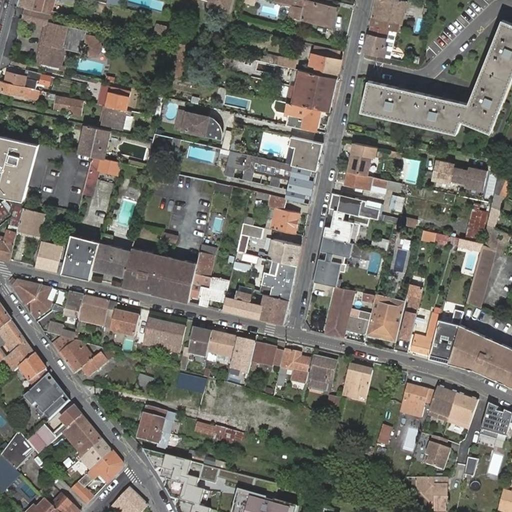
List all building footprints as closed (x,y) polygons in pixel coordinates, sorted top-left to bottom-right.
[(28,0),(26,7),(36,10),(37,10),(43,11),(58,15),(59,12),(52,10),(54,0),(28,0)] [(205,0),(210,1),(209,6),(229,12),(231,0),(205,0)] [(305,0),(303,0),(273,0),(274,1),(300,7),(303,8),(303,11),(299,10),(295,10),(294,17),(333,26),(338,7),(305,0)] [(376,0),(373,17),(371,26),(389,29),(396,31),(398,22),(403,23),(408,1),(402,0),(376,0)] [(36,10),(26,7),(23,20),(33,22),(36,10)] [(37,10),(36,10),(33,22),(52,28),(53,24),(56,14),(43,11),(37,10)] [(369,80),(363,108),(460,130),(463,121),(464,118),(472,121),(471,124),(490,131),(511,75),(511,22),(503,19),(497,34),(495,40),(477,85),(475,90),(470,103),(448,98),(443,97),(405,88),(400,87),(369,80)] [(97,36),(53,24),(52,28),(42,65),(66,71),(72,50),(91,55),(97,36)] [(161,38),(163,27),(159,26),(159,29),(154,27),(152,36),(161,38)] [(369,34),(365,52),(386,57),(388,47),(385,47),(387,39),(389,29),(371,26),(369,34)] [(175,30),(163,27),(161,38),(168,40),(173,41),(175,30)] [(388,47),(386,57),(390,58),(396,31),(389,29),(387,39),(385,47),(388,47)] [(102,41),(97,36),(91,55),(99,55),(103,48),(102,41)] [(177,42),(173,59),(185,62),(189,45),(177,42)] [(338,59),(339,50),(315,44),(313,54),(338,59)] [(271,62),(272,54),(267,53),(265,62),(273,63),(271,62)] [(273,63),(279,64),(294,68),(296,68),(297,60),(281,56),(275,55),(272,54),(271,62),(273,63)] [(338,78),(342,60),(338,59),(313,54),(311,64),(318,65),(316,73),(338,78)] [(173,59),(170,76),(181,78),(185,62),(173,59)] [(294,68),(290,85),(298,86),(302,70),(296,68),(294,68)] [(25,76),(8,72),(5,81),(25,86),(33,88),(36,89),(38,82),(38,80),(41,81),(40,83),(50,86),(51,80),(52,77),(42,74),(42,73),(27,69),(25,76)] [(298,86),(335,94),(338,78),(316,73),(302,70),(298,86)] [(511,75),(490,131),(492,132),(505,102),(507,96),(511,83),(511,75)] [(5,81),(3,91),(30,98),(33,88),(25,86),(5,81)] [(298,86),(290,85),(286,101),(290,102),(294,103),(298,86)] [(110,95),(112,88),(103,86),(102,93),(110,95)] [(294,103),(321,108),(331,110),(335,94),(298,86),(294,103)] [(144,113),(144,110),(127,106),(129,100),(131,101),(132,98),(130,98),(131,91),(112,87),(112,88),(110,95),(108,106),(127,110),(132,111),(144,113)] [(102,93),(100,104),(105,105),(108,106),(110,95),(102,93)] [(165,96),(165,94),(160,93),(155,112),(145,109),(144,110),(144,113),(160,117),(161,113),(165,96)] [(55,109),(57,109),(69,111),(71,98),(58,95),(55,109)] [(71,98),(69,111),(82,114),(85,100),(71,98)] [(286,101),(277,99),(275,107),(277,111),(288,113),(290,102),(286,101)] [(288,113),(290,114),(287,124),(299,127),(303,128),(317,131),(321,108),(294,103),(290,102),(288,113)] [(131,116),(132,111),(127,110),(108,106),(104,124),(123,128),(127,114),(131,116)] [(460,130),(363,108),(362,111),(392,118),(399,119),(436,128),(442,129),(458,133),(460,130)] [(182,129),(186,112),(179,110),(175,128),(182,129)] [(186,112),(182,129),(220,138),(220,132),(219,129),(219,127),(217,124),(215,122),(213,120),(210,118),(208,117),(207,116),(186,112)] [(127,114),(123,128),(131,130),(134,116),(131,116),(127,114)] [(106,159),(112,130),(86,124),(80,153),(93,156),(106,159)] [(230,150),(234,131),(227,129),(222,148),(230,150)] [(0,195),(8,197),(22,199),(36,152),(38,143),(1,135),(0,138),(0,195)] [(324,142),(293,136),(287,163),(318,170),(324,142)] [(181,139),(174,137),(171,149),(178,151),(181,139)] [(377,147),(355,142),(354,146),(356,146),(355,152),(353,151),(348,171),(352,171),(368,175),(372,157),(375,157),(377,147)] [(36,152),(22,199),(24,200),(38,152),(40,144),(38,143),(36,152)] [(287,163),(231,151),(228,165),(315,185),(318,170),(287,163)] [(511,153),(505,151),(502,163),(509,165),(511,154),(511,153)] [(106,159),(93,156),(88,177),(97,179),(100,169),(119,173),(121,162),(106,159)] [(459,184),(462,168),(455,166),(450,165),(451,162),(437,159),(434,175),(438,180),(459,184)] [(469,169),(462,168),(459,184),(480,188),(486,185),(489,170),(475,167),(474,170),(469,169)] [(511,174),(501,170),(498,182),(502,184),(505,175),(511,177),(511,174)] [(400,189),(401,183),(369,175),(368,175),(352,171),(348,171),(345,184),(371,190),(373,184),(388,187),(388,186),(400,189)] [(86,185),(96,187),(97,179),(88,177),(86,185)] [(229,185),(216,182),(215,189),(229,192),(232,193),(233,186),(231,185),(229,185)] [(498,182),(495,192),(505,197),(509,187),(502,184),(498,182)] [(387,193),(388,187),(373,184),(371,190),(387,193)] [(86,185),(84,193),(93,195),(96,187),(86,185)] [(271,228),(295,233),(297,225),(298,225),(299,220),(298,220),(300,212),(284,209),(286,199),(272,196),(272,195),(258,192),(257,198),(271,201),(269,206),(272,206),(277,207),(274,219),(273,219),(271,228)] [(505,197),(495,192),(492,206),(500,210),(505,197)] [(365,200),(334,193),(331,208),(335,209),(370,217),(399,223),(400,218),(382,214),(380,214),(381,209),(364,205),(365,200)] [(456,195),(444,193),(442,203),(454,205),(456,195)] [(393,194),(391,201),(403,204),(405,196),(393,194)] [(0,203),(0,256),(11,260),(17,233),(18,229),(21,218),(12,216),(8,231),(6,238),(0,236),(0,218),(9,212),(12,210),(6,200),(2,202),(0,203)] [(384,205),(365,200),(364,205),(381,209),(380,214),(382,214),(384,205)] [(403,204),(391,201),(389,208),(402,211),(403,204)] [(15,205),(12,216),(21,218),(23,209),(23,207),(15,205)] [(277,207),(272,206),(269,218),(267,227),(271,228),(273,219),(274,219),(277,207)] [(500,210),(492,206),(488,225),(494,228),(500,210)] [(23,209),(21,218),(18,229),(41,235),(42,233),(47,215),(23,209)] [(370,217),(335,209),(332,225),(326,224),(324,235),(354,242),(357,243),(361,224),(369,225),(370,217)] [(472,211),(471,219),(486,222),(488,214),(472,211)] [(255,218),(246,216),(244,223),(254,225),(255,218)] [(400,218),(399,223),(410,226),(410,224),(413,224),(414,220),(411,219),(400,217),(400,218)] [(466,238),(482,242),(486,223),(471,219),(466,238)] [(254,225),(244,223),(241,235),(238,251),(242,252),(245,252),(250,235),(262,238),(264,227),(254,225)] [(489,247),(494,228),(488,225),(483,244),(489,247)] [(424,230),(422,239),(435,242),(438,232),(424,229),(424,230)] [(452,235),(438,232),(435,242),(458,247),(459,243),(460,237),(452,235)] [(104,233),(101,241),(94,269),(104,272),(106,264),(118,267),(116,274),(126,277),(132,256),(122,254),(124,248),(111,244),(114,235),(104,233)] [(93,239),(73,234),(66,263),(63,272),(72,274),(91,279),(94,269),(101,241),(93,239)] [(178,237),(164,234),(162,241),(177,245),(178,237)] [(354,242),(324,235),(321,251),(317,269),(315,281),(336,286),(338,286),(343,262),(333,260),(335,252),(351,256),(354,242)] [(480,247),(482,242),(466,238),(460,237),(459,243),(480,247)] [(297,265),(302,245),(275,238),(271,255),(265,253),(265,257),(270,258),(270,259),(297,265)] [(373,238),(371,246),(382,249),(388,250),(390,243),(373,238)] [(36,266),(58,271),(60,262),(64,246),(65,241),(56,239),(55,244),(46,242),(42,241),(36,266)] [(489,247),(483,244),(469,295),(468,301),(471,303),(480,307),(495,250),(489,247)] [(210,286),(212,276),(211,276),(216,255),(218,248),(202,245),(201,251),(198,263),(193,284),(190,302),(200,304),(202,296),(200,296),(202,284),(210,286)] [(181,259),(134,247),(133,250),(132,256),(126,277),(126,278),(124,286),(144,291),(167,296),(175,298),(190,302),(193,284),(198,263),(181,259)] [(133,250),(124,248),(122,254),(132,256),(133,250)] [(242,252),(238,251),(235,261),(247,264),(249,259),(241,257),(242,252)] [(294,281),(297,265),(270,259),(270,258),(265,257),(259,256),(251,254),(247,264),(251,265),(261,268),(266,268),(263,282),(262,282),(260,289),(260,293),(266,295),(264,301),(268,302),(267,309),(275,311),(273,321),(285,324),(290,300),(293,289),(292,289),(294,281)] [(247,264),(235,261),(235,264),(234,267),(249,271),(251,265),(247,264)] [(104,272),(116,274),(118,267),(106,264),(104,272)] [(261,268),(251,265),(249,271),(259,273),(261,268)] [(227,280),(212,276),(210,286),(202,284),(200,296),(202,296),(200,304),(209,306),(210,298),(225,302),(228,291),(230,281),(227,280)] [(13,287),(35,319),(49,309),(52,303),(46,300),(52,288),(18,280),(13,287)] [(224,309),(261,318),(263,306),(250,302),(252,293),(251,293),(252,288),(239,285),(238,290),(236,296),(232,295),(231,297),(227,296),(224,309)] [(410,285),(408,295),(411,296),(411,299),(402,336),(411,338),(421,299),(424,287),(410,285)] [(327,324),(325,333),(335,336),(345,288),(336,286),(334,294),(333,300),(327,324)] [(261,318),(273,321),(275,311),(267,309),(268,302),(264,301),(266,295),(260,293),(260,289),(253,288),(252,293),(250,302),(263,306),(261,318)] [(345,288),(335,336),(344,338),(346,328),(368,333),(369,328),(371,320),(364,319),(349,315),(355,290),(345,288)] [(85,295),(70,292),(66,310),(75,312),(81,313),(85,295)] [(376,298),(377,294),(365,292),(363,300),(375,302),(376,298)] [(377,294),(376,298),(405,305),(406,300),(377,294)] [(85,295),(81,313),(79,320),(82,321),(104,326),(110,301),(85,295)] [(376,298),(371,320),(369,328),(380,330),(379,337),(397,341),(399,329),(404,310),(405,305),(376,298)] [(0,303),(0,330),(12,321),(0,303)] [(456,309),(453,322),(462,324),(465,311),(456,309)] [(364,319),(371,320),(372,312),(361,310),(359,317),(364,319)] [(116,311),(111,331),(136,336),(140,316),(116,311)] [(440,319),(441,314),(434,312),(432,320),(428,337),(416,334),(413,349),(431,354),(435,338),(438,327),(439,323),(439,322),(440,319)] [(163,342),(167,323),(149,319),(149,320),(147,330),(145,338),(144,343),(162,347),(163,342)] [(453,322),(440,319),(439,322),(439,323),(438,327),(435,338),(431,354),(430,357),(446,361),(447,358),(452,359),(459,340),(458,339),(460,331),(461,326),(462,325),(462,324),(453,322)] [(27,342),(12,321),(0,330),(0,363),(13,353),(27,342)] [(50,322),(47,332),(51,333),(61,336),(64,328),(64,326),(50,322)] [(186,327),(167,323),(163,342),(162,347),(181,351),(182,346),(186,327)] [(452,359),(451,363),(467,367),(467,363),(469,359),(465,357),(472,343),(481,347),(480,350),(511,364),(511,346),(467,327),(464,333),(460,331),(458,339),(459,340),(452,359)] [(76,331),(64,328),(61,336),(62,336),(65,337),(69,338),(74,339),(74,338),(76,333),(76,331)] [(369,328),(368,333),(367,334),(379,337),(380,330),(369,328)] [(213,334),(194,330),(189,357),(188,358),(189,358),(188,360),(206,366),(207,362),(213,334)] [(236,338),(214,333),(207,362),(217,365),(218,358),(219,355),(232,357),(236,338)] [(64,350),(78,371),(82,368),(95,358),(85,346),(88,343),(77,340),(74,339),(69,338),(65,337),(62,336),(56,340),(58,342),(60,345),(64,350)] [(255,340),(239,336),(234,356),(233,360),(233,362),(240,364),(239,369),(239,371),(247,373),(251,360),(255,340)] [(409,348),(411,338),(402,336),(400,346),(409,348)] [(107,349),(109,341),(102,339),(100,347),(107,349)] [(75,373),(78,371),(64,350),(60,345),(58,342),(56,340),(52,343),(54,345),(56,348),(60,353),(75,373)] [(36,354),(27,342),(13,353),(0,363),(0,369),(0,370),(9,363),(15,371),(20,367),(36,354)] [(474,369),(511,385),(511,364),(480,350),(481,347),(472,343),(465,357),(469,359),(467,363),(467,367),(474,369)] [(272,366),(276,349),(276,348),(258,344),(253,368),(257,369),(258,363),(272,366)] [(95,358),(82,368),(88,376),(109,361),(118,354),(107,349),(102,353),(102,352),(100,354),(95,358)] [(272,366),(280,368),(284,351),(276,349),(272,366)] [(307,384),(309,372),(308,372),(311,360),(301,357),(301,354),(285,350),(281,367),(286,368),(296,371),(293,381),(299,383),(307,384)] [(47,369),(36,354),(20,367),(30,381),(35,388),(46,378),(50,374),(47,369)] [(188,358),(189,357),(183,356),(180,369),(186,370),(188,360),(189,358),(188,358)] [(327,379),(326,384),(332,385),(337,362),(315,357),(309,386),(313,387),(314,381),(315,376),(327,379)] [(350,365),(343,395),(360,399),(360,395),(367,396),(373,371),(350,365)] [(285,371),(281,370),(277,385),(284,387),(287,371),(285,371)] [(57,383),(50,374),(46,378),(54,386),(57,383)] [(140,374),(135,389),(149,394),(154,379),(140,374)] [(234,385),(241,387),(244,378),(237,376),(234,385)] [(314,381),(326,384),(327,379),(315,376),(314,381)] [(54,386),(46,378),(35,388),(25,396),(34,406),(37,403),(40,407),(38,408),(44,414),(45,413),(51,420),(68,404),(62,397),(66,394),(57,383),(54,386)] [(208,379),(205,393),(213,395),(216,381),(208,379)] [(331,391),(332,385),(326,384),(314,381),(313,387),(331,391)] [(432,404),(437,392),(408,384),(403,402),(402,406),(424,412),(425,407),(426,402),(432,404)] [(447,388),(439,385),(437,392),(432,404),(431,407),(428,414),(449,421),(456,402),(459,394),(447,390),(447,388)] [(71,400),(66,394),(62,397),(68,404),(71,400)] [(471,398),(459,394),(456,402),(449,421),(469,428),(480,399),(471,397),(471,398)] [(232,395),(225,418),(278,432),(285,410),(232,395)] [(338,410),(341,399),(330,396),(327,407),(338,410)] [(511,413),(489,403),(480,434),(497,439),(498,433),(506,435),(509,422),(511,422),(511,413)] [(36,451),(39,454),(47,447),(57,438),(63,433),(83,415),(76,406),(61,420),(65,424),(54,434),(45,425),(29,442),(36,451)] [(145,414),(142,427),(163,432),(169,434),(170,430),(172,428),(174,421),(175,421),(179,422),(181,415),(148,406),(145,414)] [(80,455),(82,458),(103,439),(83,415),(63,433),(65,436),(69,432),(76,440),(84,451),(80,455)] [(237,431),(217,426),(216,427),(199,422),(196,432),(214,436),(214,438),(234,444),(235,439),(237,431)] [(387,444),(393,426),(382,423),(377,441),(387,444)] [(167,448),(171,434),(169,434),(163,432),(142,427),(138,439),(159,444),(158,446),(167,448)] [(2,456),(3,457),(17,470),(36,451),(29,442),(20,431),(5,450),(2,456)] [(76,440),(69,432),(65,436),(80,455),(84,451),(76,440)] [(439,437),(433,435),(427,456),(430,457),(428,465),(445,470),(448,461),(447,460),(448,457),(449,458),(452,450),(446,448),(449,441),(443,438),(439,437)] [(82,458),(79,461),(82,463),(84,461),(87,459),(92,464),(89,467),(92,470),(113,452),(103,439),(82,458)] [(372,456),(375,448),(368,446),(366,454),(372,456)] [(81,480),(72,489),(87,504),(94,497),(85,488),(100,474),(108,482),(123,467),(123,463),(113,452),(92,470),(87,475),(81,480)] [(216,458),(205,456),(191,452),(189,461),(200,464),(214,467),(216,458)] [(468,456),(464,472),(474,475),(478,459),(468,456)] [(0,461),(0,490),(2,493),(20,473),(17,470),(3,457),(0,461)] [(200,464),(171,458),(164,481),(172,483),(170,491),(174,499),(184,503),(181,511),(220,511),(221,511),(210,508),(214,492),(205,490),(208,482),(196,479),(200,464)] [(81,480),(87,475),(84,471),(78,477),(81,480)] [(450,478),(420,476),(420,487),(433,500),(437,500),(437,510),(447,511),(448,502),(449,502),(449,491),(447,491),(447,485),(449,485),(450,478)] [(131,488),(113,507),(117,511),(142,511),(148,507),(149,505),(131,488)] [(306,511),(307,510),(239,490),(232,511),(306,511)] [(500,503),(499,509),(508,511),(511,511),(511,492),(504,490),(500,503)] [(59,511),(79,511),(80,511),(62,494),(52,505),(53,506),(58,511),(59,511)] [(43,510),(49,503),(45,499),(37,508),(39,509),(40,508),(43,510)] [(34,506),(28,511),(59,511),(58,511),(53,506),(52,505),(49,503),(43,510),(40,508),(39,509),(37,508),(34,506)]
